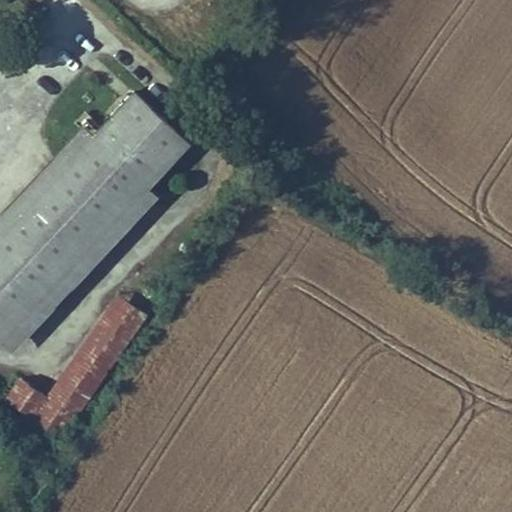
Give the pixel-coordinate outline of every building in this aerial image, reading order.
[(148,0),(128,0),(152,23),(162,13),(148,0)] [(77,143),(0,228),(0,349),(34,312),(20,300),(119,190),(132,202),(177,153),(117,99),(77,143)] [(66,133),(0,205),(0,228),(77,143),(66,133)] [(20,300),(34,312),(132,202),(119,190),(20,300)] [(52,404),(32,386),(11,408),(62,455),(75,436),(114,376),(146,320),(123,305),(52,404)]
